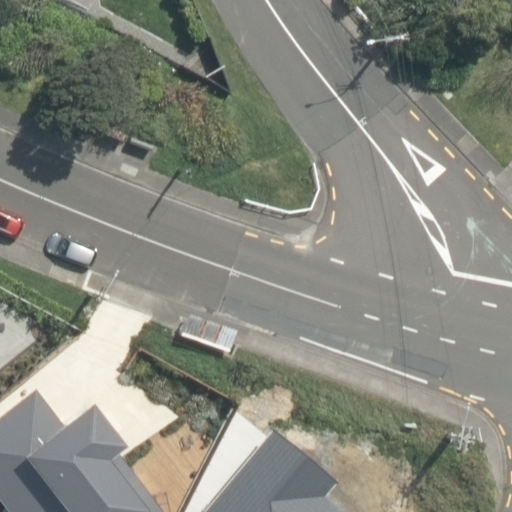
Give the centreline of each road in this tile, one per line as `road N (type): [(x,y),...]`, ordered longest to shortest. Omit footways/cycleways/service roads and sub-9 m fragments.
road 1 (tertiary): [(425,336),(213,265),(0,176)]
road 2 (residential): [(425,336),(400,192),(264,0)]
